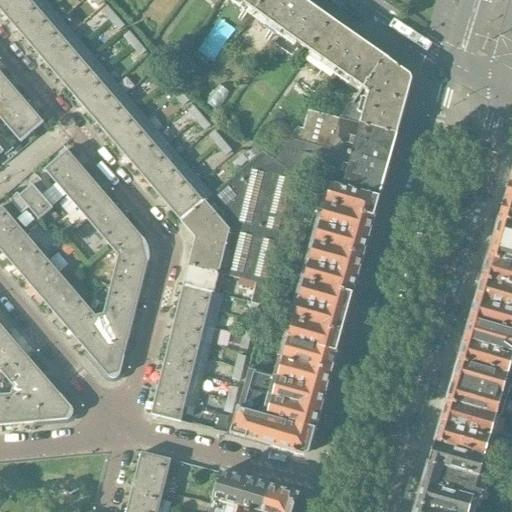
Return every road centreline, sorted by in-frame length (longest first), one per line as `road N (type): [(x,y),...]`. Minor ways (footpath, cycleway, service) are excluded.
road 1 (tertiary): [(453,65),(337,487)]
road 2 (tertiary): [(378,511),(501,93)]
road 3 (residential): [(122,430),(169,240),(68,124)]
road 4 (residential): [(337,487),(122,430)]
road 5 (residential): [(122,430),(0,282)]
road 6 (residential): [(122,430),(85,443),(0,451)]
